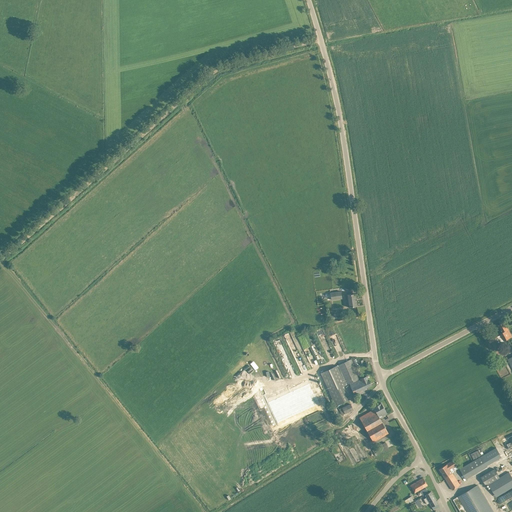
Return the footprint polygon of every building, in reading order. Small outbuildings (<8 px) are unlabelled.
[(342,298),(341,291),(330,293),(331,300),(342,298)] [(357,306),(355,294),(347,295),(348,307),(357,306)] [(493,339),(496,344),(499,342),(500,343),(510,338),(506,331),(508,330),(507,326),(504,322),(499,325),(502,332),(500,334),(501,335),(493,339)] [(349,384),(360,379),(351,359),(346,361),(321,374),(336,406),(348,400),(342,387),(349,384)] [(367,376),(360,379),(349,384),(355,397),(362,393),(366,392),(368,391),(366,388),(372,386),(369,379),(367,376)] [(308,379),(262,400),(273,425),(319,404),(319,403),(320,402),(321,402),(322,402),(322,401),(323,401),(322,400),(321,399),(320,400),(320,401),(318,401),(308,379)] [(381,403),(377,405),(372,408),(373,410),(360,418),(373,442),(384,436),(388,433),(380,418),(387,413),(381,403)] [(350,404),(339,409),(342,415),(345,414),(353,410),(350,404)] [(481,456),(461,469),(466,479),(487,466),(487,465),(481,456)] [(453,460),(447,464),(450,469),(456,465),(453,460)] [(440,469),(445,477),(452,472),(450,469),(447,464),(440,469)] [(481,477),(485,484),(498,476),(494,469),(481,477)] [(452,472),(445,477),(453,490),(460,485),(452,472)] [(511,476),(509,472),(489,484),(496,497),(511,486),(511,476)] [(410,485),(413,490),(414,493),(423,488),(427,485),(423,478),(410,485)] [(493,511),(477,485),(461,495),(456,498),(453,499),(460,511),(493,511)] [(431,491),(426,494),(425,495),(433,510),(435,509),(439,506),(431,491)] [(413,501),(411,497),(404,500),(407,505),(413,501)]
